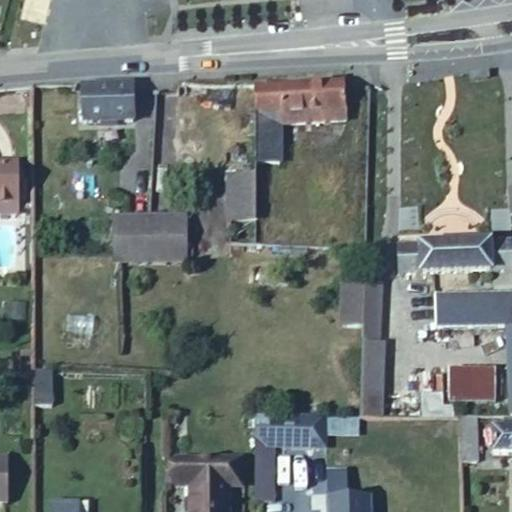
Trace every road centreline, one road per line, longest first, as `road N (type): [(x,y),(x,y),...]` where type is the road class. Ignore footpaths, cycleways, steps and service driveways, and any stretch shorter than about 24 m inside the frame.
road 1 (tertiary): [(0,71),(288,50)]
road 2 (tertiary): [(511,10),(288,50)]
road 3 (tertiary): [(288,50),(511,42)]
